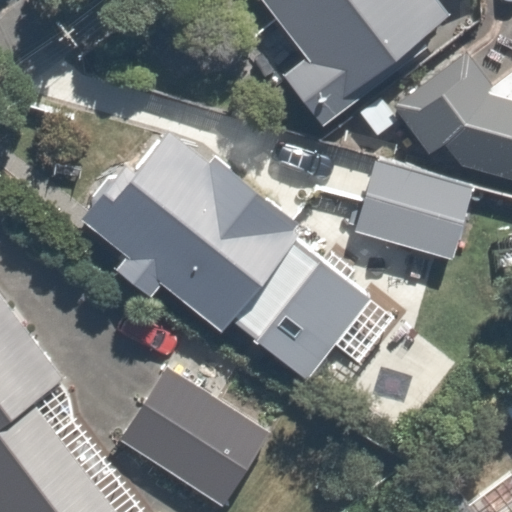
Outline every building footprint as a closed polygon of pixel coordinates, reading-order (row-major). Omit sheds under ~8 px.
[(260,0),(300,48),(276,68),(318,119),(342,99),(454,6),(448,0),(260,0)] [(385,99),(418,159),(511,179),(511,110),(469,105),(492,92),(470,52),(385,99)] [(92,217),(123,243),(110,259),(146,289),(160,272),(243,340),(337,225),(186,101),(140,158),(128,148),(80,207),(92,217)] [(455,205),(462,174),(369,154),(351,235),(444,255),(455,205)] [(65,375),(0,285),(0,511),(123,511),(38,395),(65,375)] [(162,356),(112,436),(223,505),(274,425),(162,356)]
